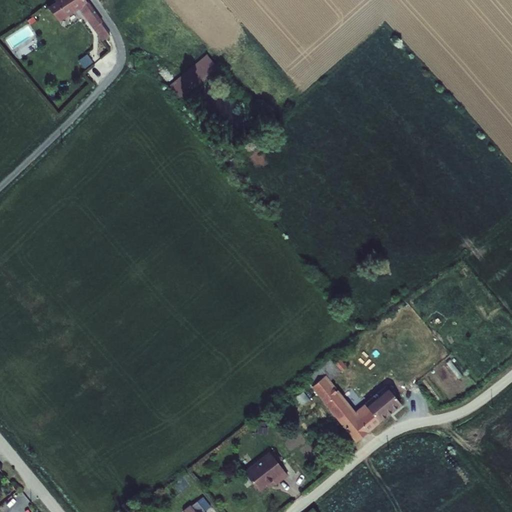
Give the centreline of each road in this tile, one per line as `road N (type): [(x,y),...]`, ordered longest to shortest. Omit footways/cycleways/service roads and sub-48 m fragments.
road 1 (unclassified): [(511,376),(473,407),(391,433),(293,511)]
road 2 (unclassified): [(0,188),(120,66),(121,46),(92,0)]
